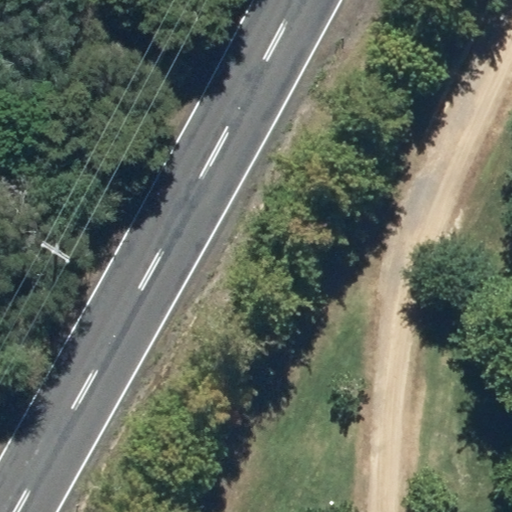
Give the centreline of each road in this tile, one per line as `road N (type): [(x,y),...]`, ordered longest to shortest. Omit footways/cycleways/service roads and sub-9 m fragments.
road 1 (secondary): [(288,0),(4,511)]
road 2 (track): [(511,2),(441,210),(422,308),(413,511)]
